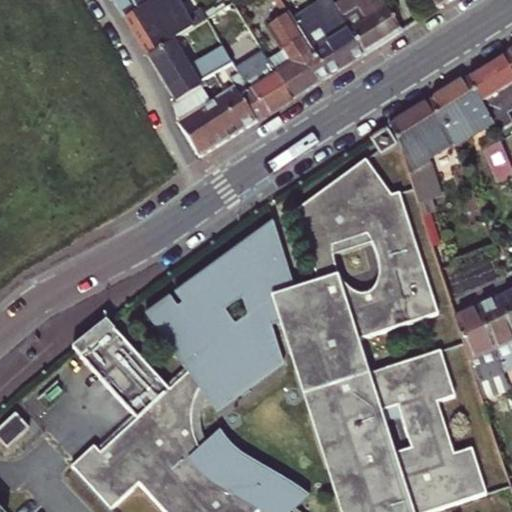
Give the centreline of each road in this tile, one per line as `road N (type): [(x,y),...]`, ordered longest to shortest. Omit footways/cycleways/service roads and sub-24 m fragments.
road 1 (primary): [(511,5),(206,201)]
road 2 (primary): [(206,201),(0,331)]
road 3 (residential): [(98,0),(206,201)]
